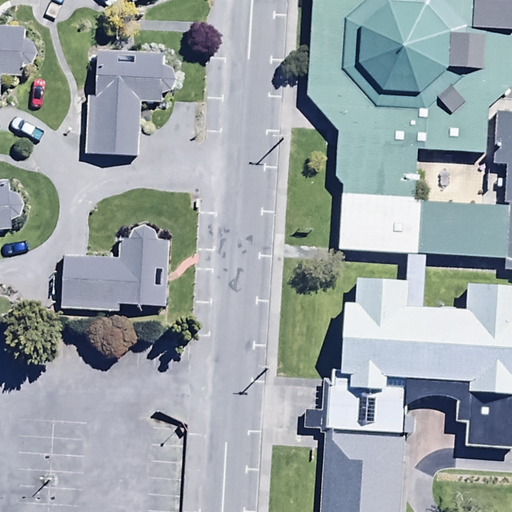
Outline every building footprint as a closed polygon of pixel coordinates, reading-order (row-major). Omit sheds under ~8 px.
[(157,0),(128,0),(133,11),(157,0)] [(511,0),(312,0),(306,95),(351,138),(342,261),(510,272),(511,247),(511,0)] [(24,48),(25,34),(0,33),(0,81),(21,82),(22,73),(30,74),(36,64),(32,50),(24,48)] [(96,101),(87,101),(85,164),(139,166),(141,110),(159,110),(159,100),(169,100),(176,87),(170,77),(161,74),(161,61),(96,61),(96,101)] [(0,234),(10,234),(10,225),(19,224),(21,213),(17,201),(8,200),(7,188),(0,188),(0,234)] [(165,315),(168,249),(156,248),(153,240),(147,235),(135,237),(129,245),(121,245),(119,267),(60,265),(58,315),(119,318),(120,312),(165,315)] [(357,307),(347,306),(342,369),(511,380),(511,284),(476,282),(473,315),(410,310),(413,278),(359,274),(357,307)] [(406,511),(410,454),(338,450),(334,511),(406,511)]
